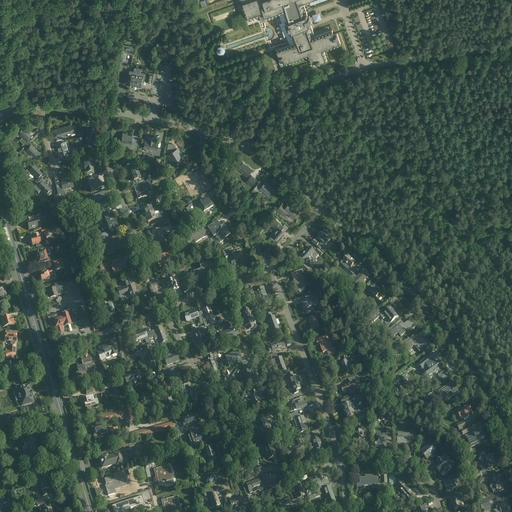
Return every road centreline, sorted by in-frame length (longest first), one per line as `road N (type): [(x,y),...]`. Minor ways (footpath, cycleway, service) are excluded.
road 1 (unclassified): [(321,206),(436,322),(511,452)]
road 2 (unclassified): [(242,146),(272,105),(300,90),(392,63),(511,45)]
road 3 (residential): [(342,465),(269,266)]
road 4 (residential): [(162,311),(109,165),(110,111)]
road 5 (primary): [(47,356),(0,194)]
road 6 (primary): [(92,511),(47,356)]
road 7 (primary): [(40,358),(86,511)]
road 8 (residential): [(269,266),(208,167),(204,131)]
road 9 (primary): [(0,214),(40,358)]
